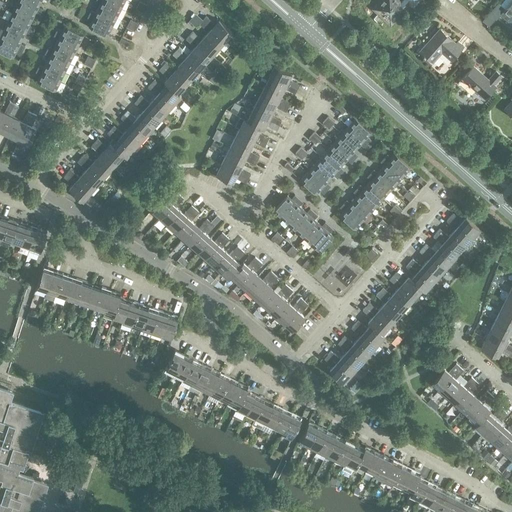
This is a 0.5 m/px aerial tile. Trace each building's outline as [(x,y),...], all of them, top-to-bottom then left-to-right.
[(41,1),(38,0),(17,0),(17,1),(41,13),(43,9),(38,6),(41,1)] [(121,7),(107,0),(96,0),(100,2),(98,7),(117,16),(121,7)] [(413,5),(418,0),(402,0),(401,1),(399,0),(380,0),(374,7),(391,22),(409,2),(413,5)] [(511,0),(501,13),(511,22),(511,20),(511,0)] [(41,13),(17,1),(12,10),(31,20),(34,15),(38,18),(41,13)] [(135,8),(143,12),(145,8),(138,4),(135,8)] [(117,16),(98,7),(96,11),(91,9),(89,14),(112,25),(117,16)] [(31,20),(12,10),(8,19),(32,31),(34,27),(29,24),(31,20)] [(112,25),(89,14),(87,18),(91,21),(89,25),(108,35),(112,25)] [(219,19),(215,23),(206,15),(203,19),(226,40),(233,32),(219,19)] [(32,31),(8,19),(3,28),(22,38),(25,34),(29,36),(32,31)] [(226,40),(203,19),(199,23),(208,31),(205,35),(219,47),(226,40)] [(127,26),(134,30),(136,26),(129,22),(127,26)] [(65,25),(64,25),(62,29),(57,27),(55,32),(79,44),(84,34),(65,25)] [(456,42),(454,39),(440,27),(420,49),(434,61),(442,52),(451,60),(465,45),(458,40),(456,42)] [(22,38),(3,28),(0,35),(0,38),(23,49),(25,45),(20,43),(22,38)] [(219,47),(205,35),(201,39),(193,31),(189,34),(213,55),(219,47)] [(79,44),(55,32),(53,36),(58,39),(55,43),(74,53),(79,44)] [(213,55),(189,34),(186,38),(195,46),(191,50),(206,63),(213,55)] [(127,45),(129,41),(121,37),(119,41),(127,45)] [(23,49),(0,38),(0,50),(13,56),(15,52),(20,54),(23,49)] [(103,44),(95,40),(93,44),(101,48),(103,44)] [(74,53),(55,43),(53,48),(48,45),(46,50),(70,62),(74,53)] [(206,63),(191,50),(188,54),(179,46),(176,50),(199,70),(206,63)] [(70,62),(46,50),(44,54),(49,57),(46,62),(65,71),(70,62)] [(199,70),(176,50),(172,54),(181,61),(178,65),(192,78),(199,70)] [(84,63),(91,67),(93,62),(86,59),(84,63)] [(192,78),(178,65),(175,69),(166,61),(162,65),(185,86),(192,78)] [(65,71),(46,62),(44,66),(39,64),(37,68),(60,80),(65,71)] [(185,86),(162,65),(159,69),(168,77),(164,81),(167,83),(179,93),(185,86)] [(274,65),(270,74),(297,88),(299,83),(289,78),(291,73),(274,65)] [(495,83),(502,75),(497,70),(489,78),(474,65),(463,77),(482,94),(484,92),(487,95),(496,84),(495,83)] [(60,80),(37,68),(35,73),(39,75),(37,80),(56,90),(60,80)] [(297,88),(270,74),(265,83),(282,92),(284,87),(295,93),(297,88)] [(74,81),(82,85),(84,81),(77,77),(74,81)] [(179,93),(167,83),(163,87),(154,79),(151,83),(175,103),(181,96),(179,93)] [(175,103),(151,83),(148,87),(157,95),(154,98),(168,111),(175,103)] [(282,92),(265,83),(260,93),(288,106),(290,102),(280,97),(282,92)] [(67,96),(75,100),(77,96),(69,92),(67,96)] [(288,106),(260,93),(256,102),(273,110),(275,106),(286,111),(288,106)] [(168,111),(154,98),(150,102),(141,94),(138,98),(161,119),(168,111)] [(161,119),(138,98),(134,102),(143,110),(140,114),(154,126),(161,119)] [(4,111),(0,109),(0,130),(0,131),(14,103),(10,101),(4,111)] [(273,110),(256,102),(251,111),(279,125),(281,120),(270,115),(273,110)] [(14,103),(0,131),(10,135),(18,118),(13,116),(18,105),(14,103)] [(339,103),(336,107),(343,112),(346,109),(339,103)] [(154,126),(140,114),(136,117),(127,109),(124,113),(147,134),(154,126)] [(23,121),(18,118),(10,135),(19,140),(32,112),(28,110),(23,121)] [(279,125),(251,111),(247,120),(261,127),(264,128),(266,124),(277,129),(279,125)] [(32,112),(19,140),(28,144),(37,128),(32,125),(37,115),(32,112)] [(147,134),(124,113),(121,117),(130,125),(126,129),(141,142),(147,134)] [(325,119),(332,124),(335,121),(328,115),(325,119)] [(258,132),(261,127),(247,120),(244,118),(239,116),(235,126),(239,128),(266,141),(269,137),(258,132)] [(355,118),(348,126),(368,143),(371,139),(367,136),(371,132),(355,118)] [(325,119),(322,122),(329,128),(332,124),(325,119)] [(141,142),(126,129),(123,133),(114,124),(110,129),(134,149),(141,142)] [(368,143),(348,126),(344,131),(341,128),(339,131),(357,147),(360,144),(364,147),(368,143)] [(266,141),(239,128),(234,137),(251,145),(254,141),(264,146),(266,141)] [(134,149),(110,129),(107,132),(116,140),(113,144),(127,157),(134,149)] [(312,134),(318,140),(321,137),(315,131),(312,134)] [(357,147),(339,131),(337,134),(339,136),(335,141),(354,158),(358,155),(354,151),(357,147)] [(312,134),(309,137),(315,143),(318,140),(312,134)] [(249,150),(251,145),(234,137),(230,146),(257,160),(260,155),(249,150)] [(127,157),(113,144),(112,145),(110,142),(106,146),(98,138),(94,142),(117,162),(124,155),(127,157)] [(354,158),(335,141),(328,148),(344,163),(347,159),(351,162),(354,158)] [(117,162),(94,142),(91,146),(100,153),(96,157),(110,170),(117,162)] [(257,160),(230,146),(226,155),(243,163),(245,159),(255,164),(257,160)] [(298,149),(305,155),(308,152),(301,146),(298,149)] [(344,163),(328,148),(321,156),(341,174),(344,170),(340,166),(344,163)] [(298,149),(295,153),(302,158),(305,155),(298,149)] [(110,170),(96,157),(93,161),(84,153),(81,157),(104,177),(110,170)] [(411,167),(395,153),(391,157),(387,154),(384,157),(403,175),(411,167)] [(243,163),(226,155),(221,164),(248,178),(251,173),(240,168),(243,163)] [(341,174),(321,156),(314,164),(330,178),(333,174),(337,178),(341,174)] [(104,177),(81,157),(77,161),(86,168),(83,172),(97,185),(104,177)] [(403,175),(384,157),(380,161),(384,165),(381,168),(397,183),(399,185),(401,182),(399,180),(403,175)] [(287,161),(287,162),(284,165),(291,171),(294,167),(287,161)] [(248,178),(221,164),(216,173),(233,182),(235,177),(246,183),(248,178)] [(330,178),(314,164),(307,171),(327,189),(330,185),(326,182),(330,178)] [(97,185),(83,172),(79,176),(70,168),(67,172),(90,193),(97,185)] [(397,183),(381,168),(377,172),(373,169),(370,173),(390,190),(397,183)] [(327,189),(307,171),(300,179),(316,193),(320,189),(324,193),(327,189)] [(90,193),(67,172),(63,176),(72,184),(69,188),(83,201),(90,193)] [(390,190),(370,173),(367,177),(370,180),(367,183),(383,198),(390,190)] [(427,181),(420,175),(417,179),(423,185),(427,181)] [(383,198),(367,183),(364,187),(360,184),(356,188),(376,205),(383,198)] [(376,205),(356,188),(353,192),(357,195),(353,199),(369,213),(376,205)] [(406,191),(412,197),(416,194),(409,188),(406,191)] [(165,196),(152,210),(160,217),(180,194),(177,191),(169,200),(165,196)] [(403,194),(410,200),(412,197),(406,191),(403,194)] [(180,194),(160,217),(168,224),(180,210),(176,206),(184,197),(180,194)] [(287,195),(273,210),(281,217),(299,198),(295,194),(291,198),(287,195)] [(299,198),(281,217),(289,224),(303,209),(299,205),(303,201),(299,198)] [(369,213),(353,199),(350,203),(346,199),(343,203),(362,220),(369,213)] [(362,220),(343,203),(339,207),(343,210),(340,214),(355,228),(362,220)] [(392,206),(399,212),(402,209),(395,203),(392,206)] [(180,210),(168,224),(175,231),(196,208),(192,204),(184,213),(180,210)] [(390,210),(396,215),(399,212),(392,206),(390,210)] [(196,208),(175,231),(183,238),(196,223),(191,220),(199,211),(196,208)] [(303,209),(289,224),(296,231),(314,211),(310,208),(306,212),(303,209)] [(314,211),(296,231),(304,238),(318,222),(314,219),(318,215),(314,211)] [(480,229),(466,216),(462,220),(453,213),(450,216),(473,237),(480,229)] [(10,241),(18,220),(8,216),(1,238),(0,239),(0,243),(9,246),(10,241)] [(473,237),(450,216),(447,220),(455,228),(452,232),(466,244),(473,237)] [(196,223),(183,238),(190,244),(211,221),(207,218),(199,226),(196,223)] [(379,222),(385,228),(388,224),(382,218),(379,222)] [(27,223),(18,220),(10,241),(20,244),(27,223)] [(211,221),(190,244),(198,251),(211,237),(207,233),(215,225),(216,223),(212,220),(211,221)] [(259,226),(262,229),(268,223),(265,220),(259,226)] [(318,222),(304,238),(311,245),(329,225),(325,221),(322,226),(318,222)] [(376,225),(383,231),(385,228),(379,222),(376,225)] [(37,226),(27,223),(20,244),(30,247),(37,226)] [(329,225),(311,245),(319,252),(333,236),(329,232),(333,228),(329,225)] [(47,230),(37,226),(30,247),(40,251),(47,230)] [(466,244),(452,232),(449,236),(440,228),(436,231),(459,252),(466,244)] [(211,237),(198,251),(206,258),(226,235),(222,231),(214,240),(211,237)] [(274,240),(280,234),(277,231),(271,237),(274,240)] [(459,252),(436,231),(433,235),(442,243),(438,247),(452,259),(459,252)] [(274,240),(278,243),(284,237),(280,234),(274,240)] [(365,237),(372,243),(375,240),(368,234),(365,237)] [(226,235),(206,258),(213,265),(226,251),(222,247),(230,238),(226,235)] [(452,259),(438,247),(435,251),(426,243),(423,247),(446,267),(452,259)] [(290,254),(295,247),(292,244),(287,251),(290,254)] [(226,251),(213,265),(221,272),(242,248),(238,245),(230,254),(226,251)] [(290,254),(293,257),(299,250),(295,247),(290,254)] [(372,247),(367,253),(372,258),(378,252),(372,247)] [(446,267),(423,247),(419,250),(428,258),(425,262),(439,275),(446,267)] [(242,248),(221,272),(229,278),(231,276),(244,261),(243,261),(241,264),(237,260),(245,251),(242,248)] [(244,261),(231,276),(239,282),(259,259),(255,256),(247,265),(244,261)] [(308,258),(302,265),(305,268),(311,261),(308,258)] [(439,275),(425,262),(422,266),(413,258),(409,262),(432,282),(439,275)] [(259,259),(239,282),(246,289),(259,275),(255,272),(263,263),(259,259)] [(432,282),(409,262),(406,266),(415,273),(411,277),(409,275),(423,288),(426,290),(432,282)] [(53,270),(43,266),(36,288),(46,291),(53,270)] [(259,275),(246,289),(254,296),(275,273),(271,269),(263,278),(259,275)] [(63,273),(53,270),(46,291),(43,297),(53,301),(56,294),(55,294),(63,273)] [(423,288),(409,275),(406,279),(397,271),(393,275),(416,295),(423,288)] [(72,276),(63,273),(55,294),(56,294),(65,297),(72,276)] [(275,273),(254,296),(261,303),(274,289),(270,285),(278,276),(275,273)] [(416,295),(393,275),(390,279),(399,287),(395,291),(409,303),(416,295)] [(82,280),(72,276),(65,297),(75,301),(82,280)] [(92,283),(82,280),(75,301),(85,304),(92,283)] [(101,286),(92,283),(85,304),(94,307),(101,286)] [(274,289),(261,303),(269,310),(290,286),(286,283),(278,292),(274,289)] [(111,289),(101,286),(94,307),(104,310),(111,289)] [(290,286),(269,310),(277,317),(290,302),(286,299),(294,290),(290,286)] [(409,303),(395,291),(392,294),(383,286),(380,290),(402,311),(409,303)] [(120,293),(111,289),(104,310),(113,314),(112,317),(120,296),(119,295),(120,293)] [(402,311),(380,290),(376,294),(385,302),(382,306),(396,318),(402,311)] [(129,299),(120,296),(112,317),(122,320),(129,299)] [(290,302),(277,317),(284,323),(305,300),(301,297),(293,305),(290,302)] [(139,302),(129,299),(122,320),(132,324),(139,302)] [(305,300),(284,323),(292,330),(305,316),(301,312),(309,303),(305,300)] [(511,305),(504,301),(499,310),(511,316),(511,305)] [(149,305),(139,302),(132,324),(141,327),(149,305)] [(396,318),(382,306),(378,310),(369,302),(366,306),(389,326),(396,318)] [(158,309),(149,305),(141,327),(151,330),(158,309)] [(389,326),(366,306),(363,309),(372,317),(368,321),(370,323),(382,334),(389,326)] [(168,312),(158,309),(151,330),(161,333),(168,312)] [(511,316),(499,310),(495,319),(511,327),(511,316)] [(178,315),(168,312),(161,333),(171,337),(178,315)] [(384,336),(382,334),(370,323),(367,327),(358,319),(355,323),(378,344),(384,336)] [(511,327),(495,319),(490,328),(507,337),(509,332),(511,333),(511,327)] [(378,344),(355,323),(352,327),(360,335),(357,339),(371,351),(378,344)] [(507,337),(490,328),(486,338),(511,350),(511,344),(505,341),(507,337)] [(98,345),(102,336),(96,334),(93,343),(98,345)] [(371,351),(357,339),(354,342),(345,334),(341,338),(364,359),(371,351)] [(364,359),(341,338),(338,342),(347,350),(343,354),(357,366),(364,359)] [(511,353),(511,350),(486,338),(481,347),(498,355),(500,350),(511,356),(511,353)] [(120,348),(123,342),(116,339),(114,346),(120,348)] [(184,353),(174,348),(164,368),(174,373),(184,353)] [(357,366),(343,354),(340,358),(331,350),(328,354),(351,374),(357,366)] [(193,357),(184,353),(174,373),(183,378),(193,357)] [(351,374),(328,354),(324,357),(333,365),(329,369),(344,382),(351,374)] [(202,362),(193,357),(183,378),(192,382),(202,362)] [(211,366),(202,362),(192,382),(201,387),(211,366)] [(444,368),(432,382),(439,389),(460,366),(456,362),(448,371),(444,368)] [(220,371),(211,366),(201,387),(210,391),(220,371)] [(460,366),(439,389),(447,396),(460,382),(455,378),(463,369),(460,366)] [(230,376),(220,371),(210,391),(220,396),(230,376)] [(239,380),(230,376),(220,396),(229,401),(239,380)] [(460,382),(447,396),(455,403),(475,379),(471,376),(463,385),(460,382)] [(475,379),(455,403),(462,409),(475,395),(471,392),(479,383),(475,379)] [(248,384),(239,380),(229,401),(238,405),(246,388),(248,384)] [(0,511),(36,511),(46,482),(23,474),(27,463),(20,461),(23,451),(28,452),(41,412),(42,410),(10,399),(13,390),(10,389),(0,386),(0,511)] [(161,398),(166,389),(161,387),(156,396),(161,398)] [(255,393),(246,388),(238,405),(236,408),(245,413),(255,393)] [(475,395),(462,409),(470,416),(491,393),(487,389),(478,398),(475,395)] [(265,397),(255,393),(245,413),(255,417),(265,397)] [(491,393),(470,416),(478,423),(488,411),(490,409),(486,405),(494,396),(491,393)] [(264,422),(274,402),(265,397),(255,417),(252,423),(261,428),(264,422)] [(283,406),(274,402),(264,422),(273,426),(283,406)] [(292,411),(283,406),(273,426),(282,431),(292,411)] [(488,411),(478,423),(475,425),(483,432),(503,409),(500,406),(492,415),(488,411)] [(503,409),(483,432),(491,439),(503,425),(499,422),(507,413),(503,409)] [(302,415),(292,411),(282,431),(292,436),(302,415)] [(318,424),(309,419),(299,439),(308,444),(318,424)] [(503,425),(491,439),(498,446),(511,430),(511,422),(507,428),(503,425)] [(318,424),(308,444),(317,449),(327,428),(318,424)] [(233,438),(236,433),(227,428),(224,433),(233,438)] [(327,428),(317,449),(318,449),(315,455),(323,459),(325,457),(337,433),(327,428)] [(511,430),(498,446),(506,453),(511,445),(511,430)] [(337,433),(325,457),(334,462),(336,458),(346,438),(337,433)] [(336,458),(345,462),(355,442),(346,438),(336,458)] [(356,464),(365,447),(355,442),(345,462),(355,467),(356,464)] [(365,469),(375,448),(366,444),(365,447),(356,464),(364,468),(365,469)] [(375,448),(365,469),(374,473),(384,453),(375,448)] [(384,453),(374,473),(383,478),(393,457),(384,453)] [(393,457),(383,478),(392,482),(402,462),(393,457)] [(402,462),(392,482),(401,487),(412,466),(402,462)] [(412,466),(401,487),(411,491),(419,474),(421,471),(412,466)] [(419,474),(411,491),(409,495),(418,499),(428,479),(419,474)] [(83,479),(78,477),(77,477),(72,491),(78,493),(83,479)] [(427,504),(437,484),(428,479),(418,499),(416,503),(425,508),(427,504)] [(437,484),(427,504),(436,509),(447,488),(437,484)] [(447,488),(436,509),(443,511),(446,511),(456,493),(447,488)] [(456,493),(446,511),(457,511),(465,497),(456,493)] [(465,497),(457,511),(469,511),(474,502),(465,497)] [(474,502),(469,511),(480,511),(483,507),(474,502)]
